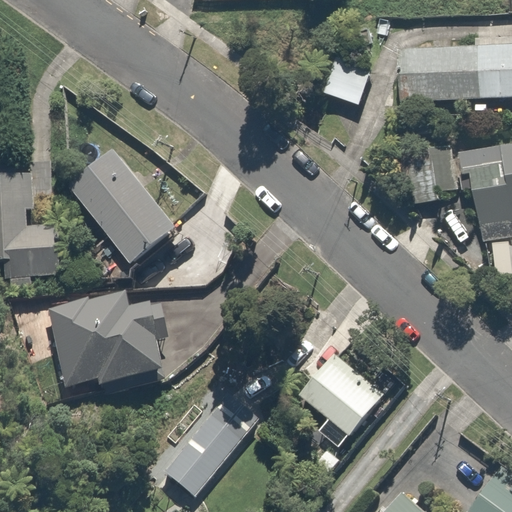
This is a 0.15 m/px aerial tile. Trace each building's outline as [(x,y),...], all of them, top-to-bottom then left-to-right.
[(511,40),(394,41),(395,99),(511,97),(511,40)] [(350,69),(339,66),(341,62),(333,60),(321,95),(357,107),(369,72),(351,66),(350,69)] [(111,134),(64,170),(129,255),(176,219),(111,134)] [(511,220),(511,143),(464,152),(482,243),(511,237),(509,221),(511,220)] [(30,175),(0,175),(0,260),(1,260),(2,283),(24,282),(24,273),(53,272),(51,224),(22,225),(21,203),(28,202),(27,198),(45,198),(43,156),(29,157),(30,175)] [(127,282),(45,298),(63,386),(158,367),(152,342),(167,339),(159,300),(131,305),(127,282)] [(327,349),(297,390),(346,427),(376,386),(327,349)] [(242,365),(157,470),(193,499),(278,394),(242,365)] [(437,511),(397,476),(364,511),(437,511)] [(509,511),(477,488),(461,509),(465,511),(509,511)]
